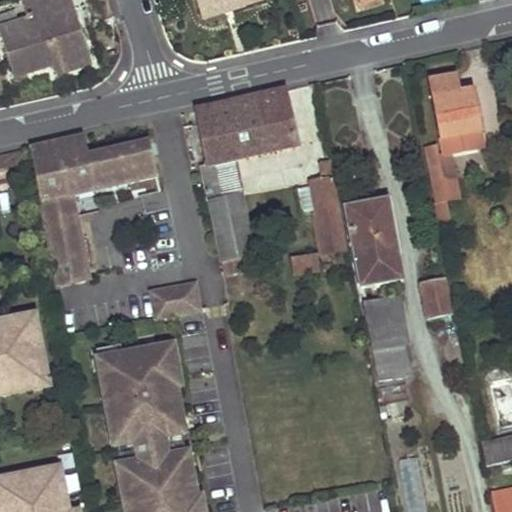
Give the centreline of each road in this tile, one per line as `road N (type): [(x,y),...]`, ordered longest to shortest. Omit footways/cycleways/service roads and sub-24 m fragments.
road 1 (unclassified): [(511,19),(0,134)]
road 2 (unknown): [(161,97),(189,122),(210,196),(273,511)]
